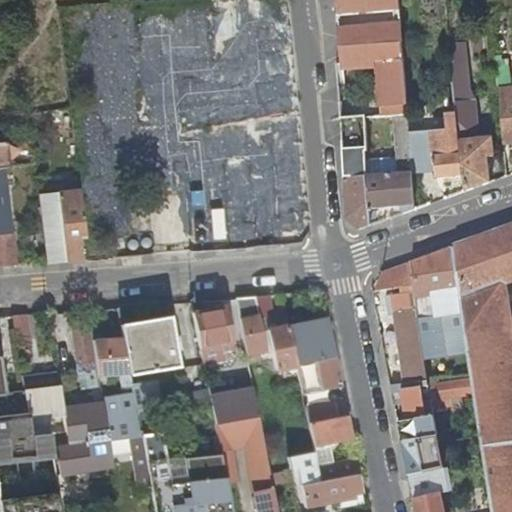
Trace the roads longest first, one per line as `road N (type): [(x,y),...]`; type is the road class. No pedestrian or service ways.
road 1 (residential): [(331,264),(0,287)]
road 2 (residential): [(299,0),(331,264)]
road 3 (residential): [(331,264),(387,511)]
road 4 (residential): [(331,264),(511,204)]
